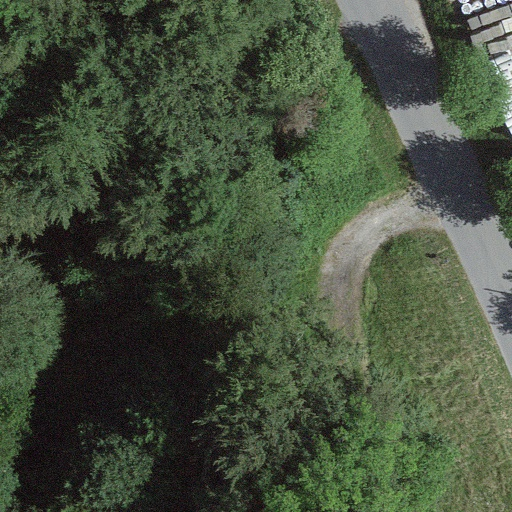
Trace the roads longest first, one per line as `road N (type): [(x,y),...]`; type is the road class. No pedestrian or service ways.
road 1 (track): [(458,193),(380,223),(359,245),(339,290),(347,384),(369,485),(365,511)]
road 2 (residential): [(511,311),(370,0)]
